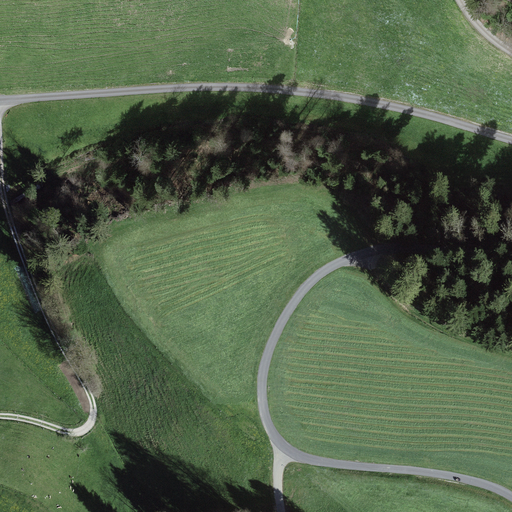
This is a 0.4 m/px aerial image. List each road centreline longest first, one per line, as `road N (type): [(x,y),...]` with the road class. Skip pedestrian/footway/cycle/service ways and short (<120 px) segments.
road 1 (unclassified): [(0,103),(203,89),(293,92),(511,141)]
road 2 (unclassified): [(511,247),(393,247),(316,277),(287,312),(264,366),(264,413),(285,447)]
road 3 (track): [(0,156),(23,266),(96,415),(77,435),(0,418)]
road 4 (unclassified): [(285,447),(309,459),(446,475),(511,496)]
